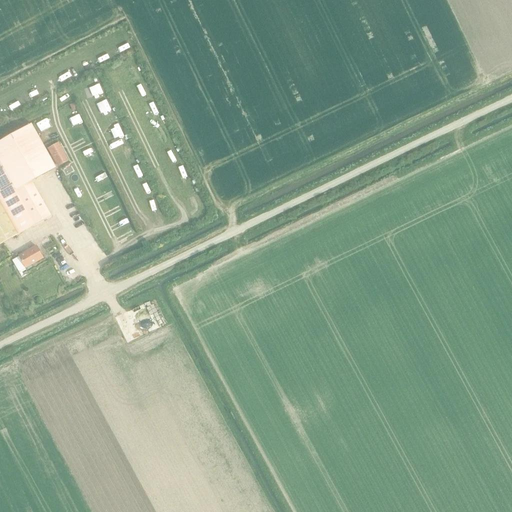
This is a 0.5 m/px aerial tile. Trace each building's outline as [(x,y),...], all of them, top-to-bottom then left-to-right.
[(114,65),(117,70),(125,65),(123,60),(114,65)] [(139,75),(144,72),(140,64),(135,66),(139,75)] [(114,94),(108,97),(112,106),(118,103),(114,94)] [(157,111),(162,109),(159,99),(153,100),(157,111)] [(84,104),(77,106),(80,118),(87,116),(84,104)] [(127,118),(115,123),(118,132),(131,128),(127,118)] [(0,141),(0,245),(19,235),(32,227),(34,226),(14,191),(32,181),(55,168),(32,125),(31,124),(0,141)] [(83,139),(96,133),(93,127),(80,134),(83,139)] [(130,153),(140,149),(136,138),(126,143),(130,153)] [(100,140),(90,144),(93,152),(103,148),(100,140)] [(59,143),(48,148),(58,167),(69,161),(59,143)] [(141,158),(135,161),(139,171),(146,168),(141,158)] [(107,159),(101,162),(106,171),(112,168),(107,159)] [(181,175),(184,185),(190,183),(188,173),(181,175)] [(151,176),(145,178),(149,189),(155,187),(151,176)] [(117,178),(104,181),(105,187),(118,183),(117,178)] [(51,216),(32,181),(14,191),(34,226),(51,216)] [(44,185),(43,186),(42,184),(37,186),(49,211),(55,208),(44,185)] [(199,187),(193,188),(196,199),(202,197),(199,187)] [(122,203),(128,201),(124,192),(118,194),(122,203)] [(151,196),(158,206),(164,202),(157,192),(151,196)] [(124,235),(141,227),(138,221),(122,229),(124,235)] [(100,245),(105,240),(97,232),(91,238),(100,245)] [(25,267),(26,268),(43,258),(37,247),(15,259),(12,261),(18,271),(25,267)]
